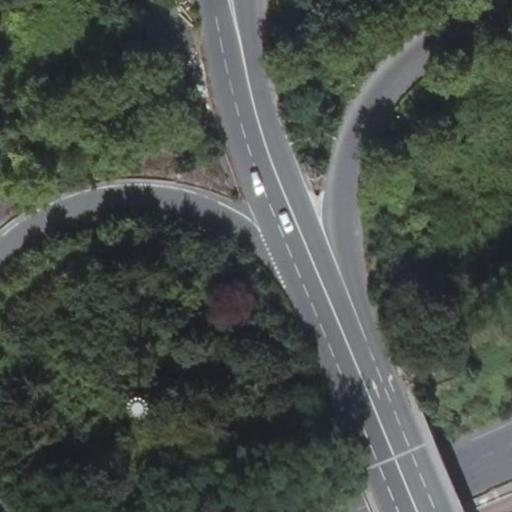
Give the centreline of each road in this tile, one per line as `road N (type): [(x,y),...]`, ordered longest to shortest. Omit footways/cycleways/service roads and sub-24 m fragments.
road 1 (primary): [(362,376),(373,339),(342,229),(357,136),(394,80),(454,34),(511,8)]
road 2 (primary): [(0,257),(61,214),(149,197),(209,212),(320,281)]
road 3 (secondary): [(320,281),(266,147),(236,21)]
road 4 (secondary): [(417,511),(362,376)]
road 5 (primary): [(511,455),(384,511)]
